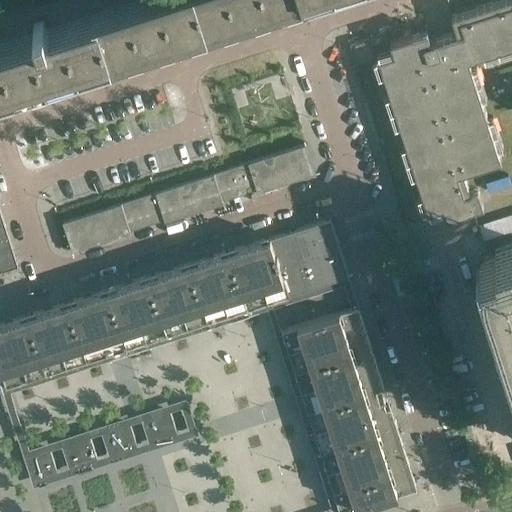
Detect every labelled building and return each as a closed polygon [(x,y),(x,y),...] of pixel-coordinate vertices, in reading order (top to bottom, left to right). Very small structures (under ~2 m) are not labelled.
[(0,90),(283,0),(146,0),(50,31),(48,26),(46,27),(44,19),(33,22),(36,30),(34,31),(35,36),(0,46),(0,90)] [(511,0),(499,0),(452,15),(457,32),(431,41),(427,29),(426,30),(390,41),(394,53),(379,57),(428,210),(443,205),(447,217),(460,213),(484,205),(478,188),(470,190),(464,171),(501,159),(469,58),(473,57),(511,44),(511,242),(495,247),(496,251),(482,256),(481,252),(474,254),(469,255),(511,389),(511,0)] [(375,57),(369,38),(350,44),(356,63),(375,57)] [(316,172),(312,159),(307,142),(248,161),(257,188),(257,191),(316,172)] [(257,188),(248,161),(236,165),(245,192),(257,188)] [(245,192),(236,165),(225,168),(234,196),(245,192)] [(234,196),(225,168),(214,172),(223,199),(234,196)] [(223,202),(223,199),(214,172),(155,191),(164,218),(165,220),(223,202)] [(164,218),(155,191),(144,194),(153,222),(164,218)] [(153,222),(144,194),(133,198),(141,225),(153,222)] [(141,225),(133,198),(121,202),(130,229),(141,225)] [(131,231),(130,229),(121,202),(63,221),(72,250),(131,231)] [(0,270),(19,264),(0,204),(0,270)] [(511,238),(511,214),(493,221),(500,242),(511,238)] [(349,275),(331,217),(311,223),(329,281),(349,275)] [(329,281),(311,223),(290,230),(309,288),(329,281)] [(309,288),(290,230),(270,236),(289,294),(309,288)] [(289,294),(270,236),(250,243),(269,301),(289,294)] [(269,301),(250,243),(230,249),(248,307),(266,302),(269,301)] [(248,307),(230,249),(210,256),(228,314),(248,307)] [(228,314),(210,256),(189,262),(208,320),(228,314)] [(208,320),(189,262),(169,269),(188,327),(208,320)] [(188,327),(169,269),(149,275),(168,333),(188,327)] [(168,333),(149,275),(129,282),(147,340),(168,333)] [(268,309),(332,511),(340,511),(274,307),(345,285),(351,307),(359,305),(349,275),(266,302),(268,309)] [(147,340),(129,282),(109,288),(127,346),(147,340)] [(127,346),(109,288),(89,295),(107,353),(127,346)] [(107,353),(89,295),(68,301),(87,359),(107,353)] [(87,359),(68,301),(48,308),(67,366),(87,359)] [(268,309),(266,302),(6,385),(8,392),(268,309)] [(288,349),(365,325),(359,305),(351,307),(282,329),(288,349)] [(67,366),(48,308),(28,314),(47,372),(67,366)] [(47,372),(28,314),(8,321),(26,379),(47,372)] [(26,379),(8,321),(0,323),(0,365),(6,385),(26,379)] [(295,370),(372,345),(365,325),(288,349),(295,370)] [(301,390),(378,365),(372,345),(295,370),(301,390)] [(28,449),(8,392),(6,385),(0,365),(0,383),(33,487),(197,434),(186,398),(28,449)] [(308,410),(385,386),(378,365),(301,390),(308,410)] [(314,430),(391,406),(385,386),(308,410),(314,430)] [(321,450),(398,426),(391,406),(314,430),(321,450)] [(327,471),(404,446),(398,426),(321,450),(327,471)] [(334,491),(411,466),(404,446),(327,471),(334,491)] [(393,494),(417,486),(411,466),(334,491),(340,511),(393,494)] [(331,511),(354,511),(395,499),(393,494),(340,511),(332,511),(331,511)]
